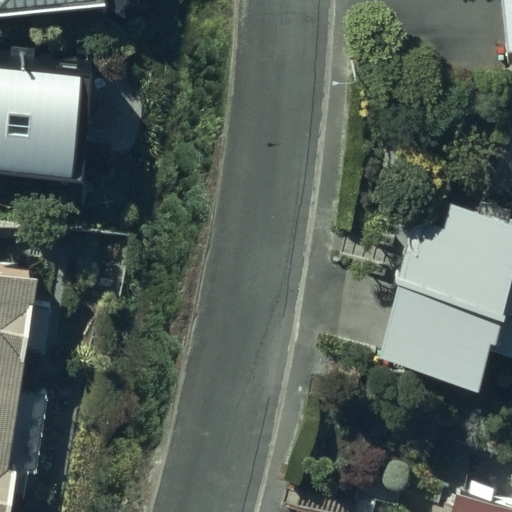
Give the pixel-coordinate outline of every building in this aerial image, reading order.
[(0,0),(0,24),(113,17),(111,0),(0,0)] [(511,13),(502,15),(509,98),(511,98),(511,13)] [(0,205),(75,215),(91,84),(0,72),(0,205)] [(511,401),(511,258),(414,235),(376,395),(481,420),(487,396),(511,401)] [(0,511),(5,511),(34,310),(0,305),(0,511)] [(452,511),(511,511),(511,500),(459,486),(452,511)]
